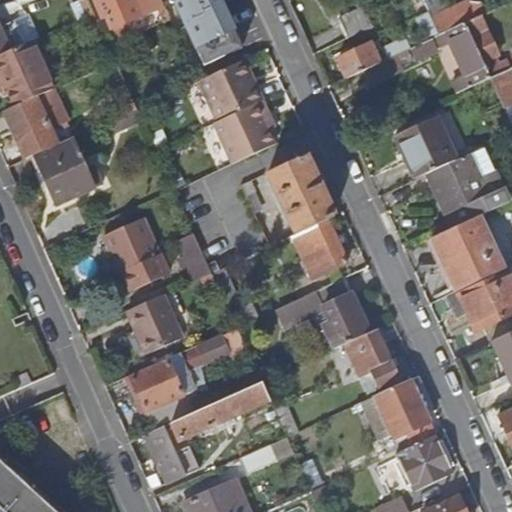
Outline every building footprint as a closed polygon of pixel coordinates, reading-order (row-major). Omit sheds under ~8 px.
[(90,18),(98,14),(91,0),(87,0),(83,2),(90,18)] [(109,17),(115,30),(130,22),(159,9),(166,6),(162,0),(102,0),(98,2),(106,18),(109,17)] [(175,0),(178,7),(175,9),(179,18),(182,16),(202,58),(199,59),(203,67),(243,49),(219,0),(175,0)] [(467,25),(479,19),(480,19),(473,3),(435,21),(443,37),(467,25)] [(351,41),(375,30),(366,10),(342,21),(351,41)] [(104,29),(98,14),(90,18),(89,18),(96,33),(104,29)] [(473,39),(485,33),(479,19),(467,25),(473,39)] [(2,29),(0,24),(0,56),(27,44),(17,22),(2,29)] [(130,22),(115,30),(118,37),(134,29),(130,22)] [(473,39),(467,25),(443,37),(413,51),(419,63),(441,52),(440,50),(453,44),(468,77),(455,83),(460,94),(492,80),(473,39)] [(492,80),(504,74),(497,58),(500,56),(489,32),(485,33),(473,39),(492,80)] [(0,72),(7,88),(16,109),(38,99),(56,91),(35,43),(0,58),(0,72)] [(367,71),(387,63),(384,57),(380,59),(374,46),(341,62),(349,80),(367,71)] [(399,57),(403,66),(414,61),(410,52),(399,57)] [(399,57),(391,61),(396,75),(405,72),(403,66),(399,57)] [(256,89),(259,88),(247,61),(244,63),(256,89)] [(387,63),(367,71),(373,85),(396,75),(391,61),(390,61),(387,63)] [(221,124),(266,103),(259,88),(256,89),(244,63),(202,82),(201,82),(221,124)] [(511,80),(508,72),(504,74),(492,80),(506,110),(511,106),(511,80)] [(121,102),(135,96),(130,86),(117,92),(121,102)] [(123,119),(141,111),(135,96),(121,102),(124,108),(118,110),(123,119)] [(39,157),(60,147),(56,138),(73,131),(58,98),(41,106),(38,99),(16,109),(8,112),(29,162),(39,157)] [(275,122),(266,103),(221,124),(216,126),(234,166),(278,146),(273,136),(268,125),(275,122)] [(118,136),(146,123),(141,111),(123,119),(112,124),(118,136)] [(428,176),(458,161),(438,117),(397,137),(406,155),(412,153),(423,177),(428,176)] [(268,125),(273,136),(280,133),(275,122),(268,125)] [(73,191),(77,199),(106,185),(98,168),(88,172),(74,141),(60,147),(39,157),(57,198),(73,191)] [(485,149),(458,161),(428,176),(453,229),(480,217),(510,203),(485,149)] [(331,220),(336,218),(308,156),(270,174),(298,235),(331,220)] [(254,181),(244,186),(248,195),(258,191),(254,181)] [(61,206),(77,199),(73,191),(57,198),(61,206)] [(459,293),(505,272),(480,217),(453,229),(434,238),(456,287),(435,296),(438,303),(459,293)] [(351,261),(331,220),(298,235),(295,236),(315,278),(351,261)] [(146,221),(108,239),(123,274),(124,273),(133,294),(172,276),(163,255),(161,257),(146,221)] [(203,279),(214,274),(197,236),(183,243),(189,257),(181,262),(191,285),(203,279)] [(225,269),(214,274),(222,290),(229,307),(240,302),(225,269)] [(505,272),(459,293),(477,330),(511,313),(511,277),(508,270),(505,272)] [(210,295),(222,290),(214,274),(203,279),(210,295)] [(347,279),(319,292),(338,332),(325,338),(329,348),(364,332),(355,312),(361,310),(347,279)] [(165,296),(128,313),(147,356),(184,340),(165,296)] [(250,297),(240,302),(229,307),(239,328),(260,318),(250,297)] [(284,313),(287,320),(314,308),(310,299),(289,308),(290,310),(284,313)] [(378,331),(359,340),(359,341),(349,346),(363,376),(373,371),(379,384),(375,387),(376,390),(381,388),(381,389),(401,380),(378,331)] [(511,333),(494,342),(511,380),(511,333)] [(224,337),(201,347),(208,364),(232,354),(224,337)] [(169,360),(132,376),(149,413),(186,396),(169,360)] [(21,387),(32,382),(27,372),(16,377),(21,387)] [(437,435),(438,435),(412,380),(375,397),(394,441),(407,436),(412,447),(417,445),(437,435)] [(264,383),(147,436),(170,485),(189,476),(170,433),(176,431),(182,442),(272,401),(264,383)] [(287,409),(278,413),(289,438),(299,433),(287,409)] [(511,410),(501,416),(511,441),(511,410)] [(437,435),(417,445),(418,446),(397,456),(399,459),(413,490),(414,493),(455,475),(437,435)] [(270,446),(246,457),(251,468),(275,457),(270,446)] [(0,511),(56,511),(0,459),(0,511)] [(250,511),(237,481),(184,505),(187,511),(250,511)] [(378,511),(410,511),(404,497),(377,510),(378,511)] [(427,511),(466,511),(460,497),(427,511)]
